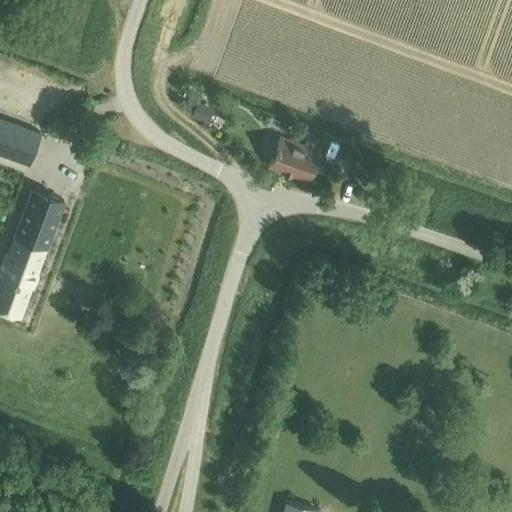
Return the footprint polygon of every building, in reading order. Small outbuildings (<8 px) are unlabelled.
[(197,100),(191,113),(206,119),(212,106),(197,100)] [(0,117),(0,155),(24,164),(36,131),(0,117)] [(311,157),(314,149),(279,137),(276,144),(269,161),(306,174),(312,157),(311,157)] [(67,201),(35,189),(18,236),(20,236),(13,254),(12,254),(1,284),(2,285),(0,291),(0,307),(23,316),(35,285),(36,286),(40,275),(39,275),(49,247),(50,247),(67,201)] [(282,511),(315,511),(316,509),(286,500),(282,511)]
